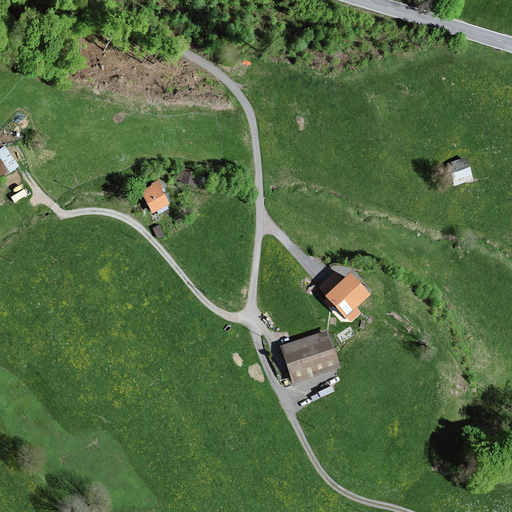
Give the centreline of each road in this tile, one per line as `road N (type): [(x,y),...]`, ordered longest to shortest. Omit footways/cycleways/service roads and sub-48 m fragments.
road 1 (residential): [(66,0),(187,52),(236,91),(256,132),(262,221),(252,322),(300,429)]
road 2 (secondary): [(364,0),(511,44)]
road 3 (track): [(300,429),(322,475),(345,495),(401,511)]
